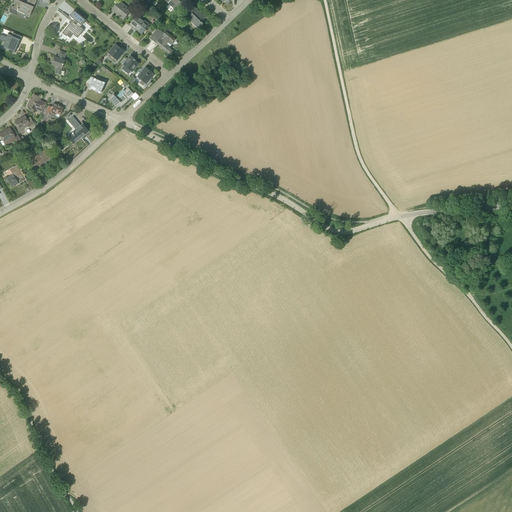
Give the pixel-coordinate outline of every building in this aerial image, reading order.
[(33,7),(34,4),(35,0),(27,0),(26,4),(25,4),(15,0),(13,7),(11,6),(11,7),(16,9),(16,11),(17,12),(18,11),(24,14),(25,13),(29,15),(30,11),(31,11),(33,7)] [(182,0),(164,0),(174,9),(180,2),(180,3),(181,2),(182,0)] [(129,14),(124,10),(127,7),(119,1),(112,11),(119,17),(120,18),(120,17),(124,20),(129,14)] [(187,19),(198,29),(194,34),(201,27),(200,27),(203,24),(204,24),(202,22),(206,17),(205,18),(200,13),(199,11),(197,13),(196,11),(198,9),(197,9),(193,6),(194,5),(193,5),(187,11),(192,15),(187,19)] [(73,11),(69,16),(73,19),(65,29),(69,33),(71,30),(75,33),(74,34),(78,38),(84,30),(80,27),(85,21),(73,11)] [(142,34),(149,25),(149,24),(138,15),(130,25),(133,28),(133,27),(142,34)] [(160,31),(157,29),(150,38),(153,41),(154,40),(160,45),(159,46),(169,54),(173,51),(167,46),(170,41),(172,43),(175,39),(165,31),(164,33),(161,31),(160,31)] [(22,37),(15,34),(14,37),(9,35),(3,47),(16,52),(22,37)] [(120,47),(119,47),(116,44),(108,53),(110,54),(107,57),(111,60),(113,57),(118,61),(125,51),(120,47)] [(65,72),(62,71),(60,71),(61,68),(62,69),(64,60),(63,60),(66,53),(60,51),(57,58),(54,57),(51,65),(56,67),(55,74),(61,75),(62,75),(64,75),(65,72)] [(136,60),(135,59),(131,56),(123,65),(127,69),(125,71),(129,74),(131,71),(132,72),(139,64),(136,60)] [(145,67),(138,77),(142,80),(140,83),(143,86),(145,83),(147,85),(151,80),(154,75),(154,74),(149,71),(145,67)] [(91,90),(92,89),(100,93),(102,90),(104,85),(105,84),(96,80),(96,79),(91,77),(86,83),(91,85),(89,89),(91,90)] [(123,94),(122,94),(122,95),(118,99),(114,95),(109,99),(117,107),(119,105),(120,107),(134,94),(128,88),(125,91),(126,92),(123,94)] [(33,95),(31,100),(30,103),(29,102),(27,107),(31,109),(30,112),(34,113),(36,109),(42,112),(46,103),(40,101),(41,98),(33,95)] [(60,115),(61,112),(63,108),(60,107),(60,106),(60,105),(60,107),(53,104),(52,107),(48,106),(46,112),(49,114),(51,111),(60,115)] [(30,126),(34,124),(30,117),(26,119),(25,116),(14,122),(19,130),(29,124),(30,126)] [(90,134),(85,128),(82,124),(80,126),(73,117),(68,121),(76,131),(72,134),(73,135),(69,139),(73,144),(80,138),(82,140),(90,134)] [(0,133),(0,135),(6,146),(13,142),(16,141),(18,145),(22,143),(18,136),(15,138),(9,128),(0,133)] [(54,158),(53,157),(52,157),(46,149),(47,148),(46,147),(46,146),(43,143),(41,145),(39,147),(43,151),(37,155),(34,151),(25,157),(33,167),(36,165),(38,167),(43,163),(44,165),(54,158)] [(6,178),(11,188),(22,182),(19,177),(23,175),(20,171),(22,170),(18,165),(13,168),(13,167),(9,169),(12,175),(6,178)]
